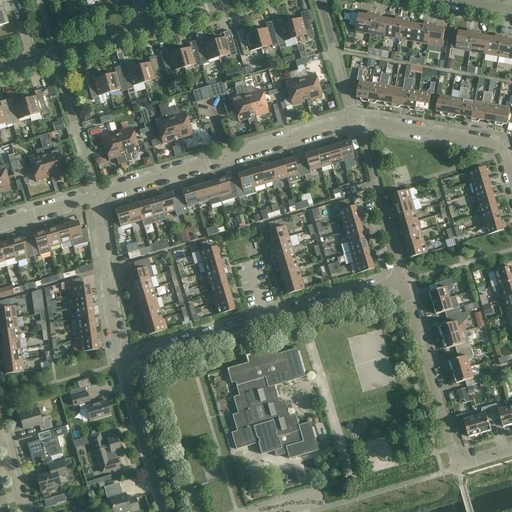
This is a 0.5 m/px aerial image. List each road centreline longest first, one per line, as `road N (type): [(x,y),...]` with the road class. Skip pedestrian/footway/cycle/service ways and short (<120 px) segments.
road 1 (residential): [(405,278),(120,363)]
road 2 (residential): [(95,196),(354,119)]
road 3 (residential): [(511,454),(472,463),(459,452),(405,278)]
road 4 (residential): [(0,67),(229,0)]
road 5 (residential): [(354,119),(488,140),(504,154),(511,179)]
road 6 (residential): [(120,363),(95,196)]
road 7 (residential): [(405,278),(354,119)]
road 8 (residential): [(163,511),(120,363)]
road 9 (residential): [(95,196),(60,73)]
